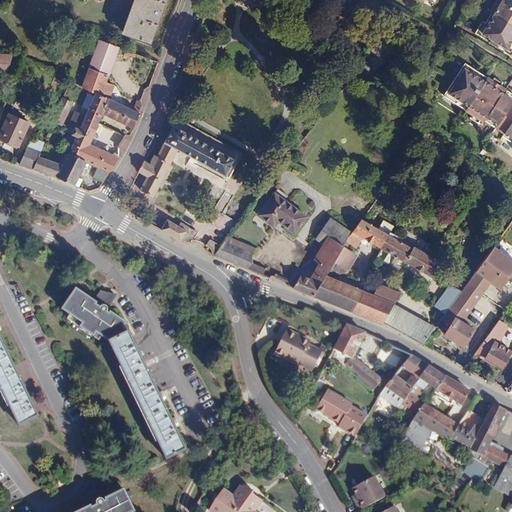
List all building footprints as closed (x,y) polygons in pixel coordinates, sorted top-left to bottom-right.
[(133,0),(121,34),(125,35),(137,0),(133,0)] [(137,0),(125,35),(151,45),(167,0),(137,0)] [(511,0),(497,0),(490,12),(491,13),(478,35),(509,54),(511,48),(511,0)] [(109,77),(119,48),(100,41),(89,69),(108,76),(109,77)] [(0,72),(5,73),(11,56),(0,55),(0,72)] [(511,94),(465,63),(443,96),(484,122),(485,121),(496,128),(504,134),(503,137),(511,142),(511,94)] [(109,99),(110,100),(115,87),(106,83),(108,76),(89,69),(82,88),(95,94),(109,99)] [(135,108),(143,111),(152,89),(144,86),(135,108)] [(98,123),(102,114),(109,99),(95,94),(87,113),(86,116),(79,113),(75,112),(69,125),(74,128),(71,135),(77,138),(70,155),(86,162),(98,168),(110,173),(119,158),(89,143),(98,123)] [(73,104),(62,99),(51,121),(62,126),(73,104)] [(134,128),(139,113),(111,100),(110,100),(109,99),(102,114),(134,128)] [(30,123),(9,113),(0,133),(0,139),(19,148),(30,123)] [(149,164),(144,161),(138,172),(139,173),(147,177),(140,190),(153,198),(179,150),(226,176),(234,160),(174,127),(157,157),(152,166),(149,164)] [(124,155),(132,136),(125,133),(117,152),(124,155)] [(31,138),(19,164),(34,170),(39,157),(44,144),(45,142),(31,138)] [(39,157),(34,170),(57,178),(75,186),(78,179),(86,162),(70,155),(68,154),(63,164),(39,157)] [(103,183),(110,173),(98,168),(93,178),(103,183)] [(78,179),(75,186),(80,188),(83,182),(78,179)] [(275,194),(284,200),(287,196),(278,190),(275,194)] [(306,217),(284,200),(275,194),(261,212),(270,218),(267,222),(275,227),(279,221),(294,233),(306,217)] [(259,216),(267,222),(270,218),(261,212),(259,216)] [(347,242),(353,232),(331,217),(316,239),(326,246),(331,238),(344,246),(347,242)] [(389,235),(361,219),(353,232),(347,242),(357,248),(364,238),(382,248),(389,235)] [(167,221),(161,230),(181,241),(183,242),(184,241),(185,240),(186,240),(187,239),(188,239),(190,239),(191,239),(192,240),(194,240),(198,233),(188,228),(186,231),(178,227),(167,221)] [(390,232),(389,235),(382,248),(389,252),(396,256),(433,278),(442,263),(431,257),(414,247),(414,246),(390,232)] [(257,248),(230,234),(220,246),(215,255),(247,268),(250,261),(257,248)] [(331,238),(326,246),(317,261),(320,263),(310,281),(301,275),(293,287),(313,295),(326,275),(335,261),(343,248),(344,246),(331,238)] [(215,255),(220,246),(212,241),(208,246),(209,247),(210,248),(211,249),(212,250),(212,251),(212,252),(212,253),(212,254),(215,255)] [(414,247),(431,257),(434,254),(416,243),(414,246),(414,247)] [(511,272),(511,259),(494,247),(476,272),(490,282),(500,289),(511,272)] [(356,255),(343,248),(335,261),(348,269),(356,255)] [(396,256),(389,252),(383,263),(390,267),(396,256)] [(266,268),(250,261),(247,268),(263,275),(266,268)] [(476,272),(470,280),(467,284),(482,295),(490,282),(476,272)] [(326,275),(313,295),(353,312),(363,291),(326,275)] [(374,295),(364,290),(363,291),(353,312),(382,324),(384,322),(394,305),(401,294),(380,284),(374,295)] [(467,316),(482,295),(467,284),(461,292),(452,305),(467,316)] [(452,305),(461,292),(450,285),(435,307),(445,314),(452,305)] [(94,304),(91,303),(72,291),(59,313),(81,326),(79,330),(93,339),(96,335),(109,342),(166,460),(185,450),(174,427),(170,418),(160,399),(156,390),(144,365),(140,357),(128,333),(127,333),(123,326),(125,323),(108,313),(107,315),(104,313),(104,310),(111,299),(108,293),(96,293),(94,296),(96,300),(94,304)] [(509,306),(511,301),(511,295),(508,292),(502,300),(509,306)] [(424,321),(394,305),(384,322),(414,340),(424,321)] [(462,322),(467,316),(452,305),(445,314),(441,320),(450,326),(455,318),(462,322)] [(474,330),(462,322),(455,318),(450,326),(444,335),(464,347),(474,330)] [(495,342),(506,325),(499,320),(475,353),(485,358),(502,368),(511,351),(495,342)] [(432,326),(424,321),(414,340),(423,345),(429,337),(438,325),(434,322),(432,326)] [(365,333),(345,325),(333,350),(351,359),(346,365),(374,389),(378,385),(382,380),(372,373),(353,357),(365,333)] [(299,362),(313,369),(321,353),(324,355),(328,348),(321,345),(319,349),(308,344),(310,341),(287,329),(274,354),(297,365),(299,362)] [(429,337),(423,345),(430,349),(435,341),(429,337)] [(0,387),(19,426),(38,417),(34,409),(29,400),(16,373),(12,364),(0,339),(0,387)] [(428,366),(412,356),(401,368),(415,376),(414,377),(412,376),(406,384),(395,375),(387,385),(385,388),(403,400),(428,366)] [(312,372),(313,369),(299,362),(297,365),(312,372)] [(445,377),(428,366),(403,400),(401,402),(417,415),(425,404),(417,398),(427,384),(435,390),(445,377)] [(470,392),(445,377),(435,390),(432,394),(451,406),(454,401),(461,406),(470,392)] [(156,390),(160,399),(166,396),(162,387),(156,390)] [(385,388),(384,390),(381,395),(398,407),(401,402),(403,400),(385,388)] [(338,427),(355,437),(367,417),(351,407),(353,405),(328,390),(316,410),(340,424),(338,427)] [(425,404),(417,415),(412,421),(422,428),(424,426),(434,411),(425,404)] [(506,411),(492,405),(480,429),(470,449),(469,450),(476,454),(483,458),(491,442),(506,411)] [(480,416),(470,409),(458,427),(451,437),(457,441),(466,447),(470,449),(480,429),(475,425),(480,416)] [(458,427),(434,411),(424,426),(428,428),(448,442),(451,437),(458,427)] [(170,418),(174,427),(180,424),(176,415),(170,418)] [(422,428),(412,421),(396,451),(411,460),(428,428),(424,426),(422,428)] [(466,447),(457,441),(454,445),(463,451),(466,447)] [(491,442),(483,458),(495,464),(502,452),(503,449),(491,442)] [(511,456),(502,452),(495,464),(504,469),(511,456)] [(511,457),(511,456),(504,469),(500,477),(511,483),(511,457)] [(389,466),(397,471),(399,467),(391,462),(389,466)] [(357,497),(353,499),(359,510),(385,497),(374,477),(352,488),(355,493),(357,497)] [(511,483),(500,477),(494,488),(511,498),(511,483)] [(133,511),(135,511),(124,488),(107,497),(107,499),(103,500),(97,487),(91,485),(83,495),(85,499),(89,500),(91,504),(88,506),(74,511),(133,511)] [(254,511),(262,501),(253,495),(254,490),(247,489),(248,486),(241,485),(233,496),(223,489),(215,500),(216,501),(209,511),(210,511),(254,511)]
